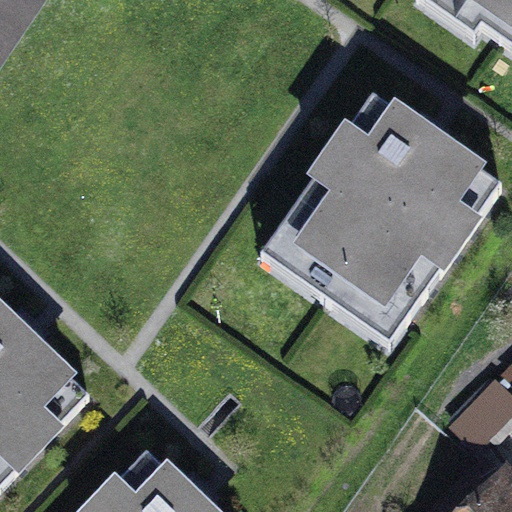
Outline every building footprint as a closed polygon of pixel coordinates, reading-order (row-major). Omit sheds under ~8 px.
[(511,0),(459,0),(511,37),(511,36),(511,0)] [(444,153),(375,104),(279,240),(407,330),(501,196),(502,195),(444,153)] [(0,497),(90,404),(0,318),(0,497)] [(180,490),(147,458),(96,511),(203,511),(197,505),(180,490)] [(511,511),(511,490),(484,463),(433,511),(511,511)]
